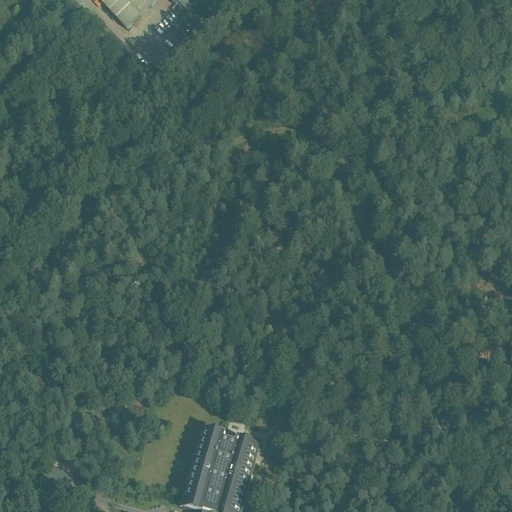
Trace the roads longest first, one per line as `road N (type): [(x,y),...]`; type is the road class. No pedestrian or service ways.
road 1 (track): [(511,101),(431,129),(286,127),(192,151),(141,107),(0,271)]
road 2 (unknown): [(380,272),(289,401)]
road 3 (track): [(149,88),(0,112)]
road 4 (unclassified): [(232,0),(149,88)]
